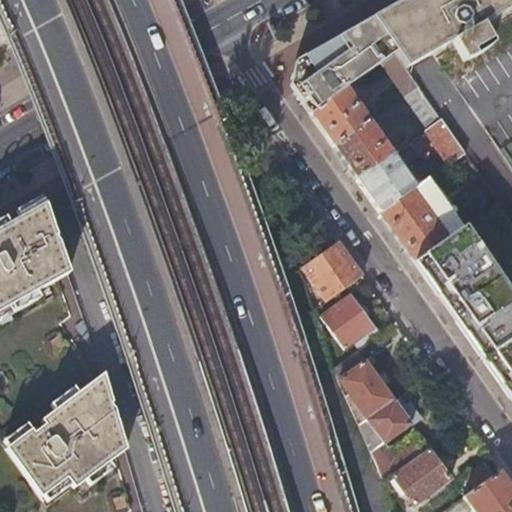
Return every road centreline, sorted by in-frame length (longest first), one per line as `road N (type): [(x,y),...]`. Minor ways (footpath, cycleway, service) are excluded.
road 1 (primary): [(310,511),(255,332),(131,0)]
road 2 (primary): [(40,26),(101,180),(210,511)]
road 3 (residential): [(220,24),(511,444)]
road 4 (secondary): [(0,149),(220,24)]
